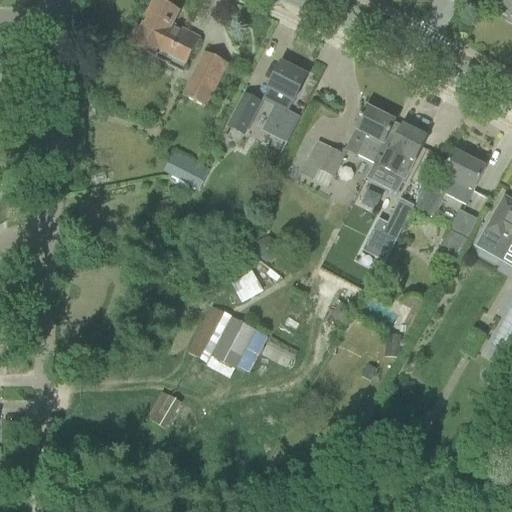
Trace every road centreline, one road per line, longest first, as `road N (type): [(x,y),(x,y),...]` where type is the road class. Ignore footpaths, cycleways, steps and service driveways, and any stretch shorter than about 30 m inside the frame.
road 1 (residential): [(36,511),(49,225)]
road 2 (residential): [(49,225),(58,21)]
road 3 (tertiary): [(417,51),(301,0)]
